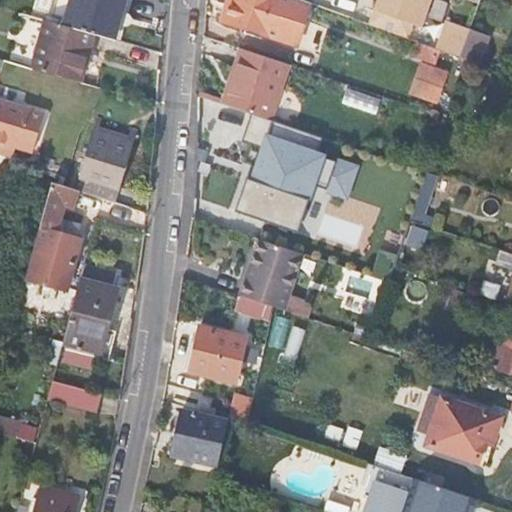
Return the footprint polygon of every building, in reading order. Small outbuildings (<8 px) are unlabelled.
[(36,69),(85,83),(98,36),(114,41),(125,0),(74,0),(66,28),(50,23),(36,69)] [(298,48),(313,7),(291,0),(239,0),(231,25),(298,48)] [(417,44),(432,0),(380,0),(371,28),(417,44)] [(470,32),(447,23),(436,51),(459,60),(470,32)] [(292,66),(246,51),(235,83),(246,87),(237,110),(256,117),(273,122),(292,66)] [(437,70),(428,98),(451,106),(461,78),(437,70)] [(235,83),(227,107),(237,110),(246,87),(235,83)] [(18,106),(0,100),(0,145),(3,146),(4,143),(15,146),(18,106)] [(47,114),(18,106),(15,146),(20,148),(37,153),(47,114)] [(273,122),(256,117),(247,145),(269,152),(263,171),(259,184),(254,182),(243,216),(301,235),(317,187),(332,191),(341,163),(320,156),(326,139),(273,122)] [(101,139),(140,152),(143,142),(105,128),(101,139)] [(123,204),(140,152),(101,139),(82,190),(106,198),(123,204)] [(14,156),(15,146),(4,143),(3,146),(1,152),(14,156)] [(341,163),(332,191),(351,197),(360,169),(341,163)] [(259,184),(263,171),(257,168),(241,215),(243,216),(254,182),(259,184)] [(82,190),(70,186),(59,182),(32,279),(50,284),(59,286),(74,290),(87,239),(83,238),(73,235),(76,224),(68,221),(58,219),(61,208),(71,211),(73,205),(78,207),(82,190)] [(68,221),(71,211),(61,208),(58,219),(68,221)] [(86,228),(76,224),(73,235),(83,238),(86,228)] [(246,280),(240,297),(256,302),(286,312),(305,255),(259,240),(250,267),(255,270),(251,282),(246,280)] [(511,282),(505,303),(511,305),(511,252),(502,249),(496,265),(511,269),(511,282)] [(374,278),(392,284),(398,268),(401,258),(383,252),(374,278)] [(119,278),(87,269),(83,280),(116,290),(119,278)] [(83,280),(73,317),(67,342),(102,350),(119,290),(116,290),(83,280)] [(59,286),(50,284),(49,291),(57,293),(59,286)] [(238,382),(248,337),(204,328),(193,373),(238,382)] [(511,374),(511,350),(501,347),(494,369),(511,374)] [(99,411),(103,394),(56,381),(52,398),(99,411)] [(503,417),(444,396),(428,446),(486,466),(503,417)] [(219,466),(229,422),(185,413),(175,457),(219,466)] [(0,417),(0,434),(20,440),(24,424),(0,417)] [(469,511),(474,499),(380,468),(366,511),(469,511)] [(74,511),(78,495),(42,486),(36,511),(74,511)]
